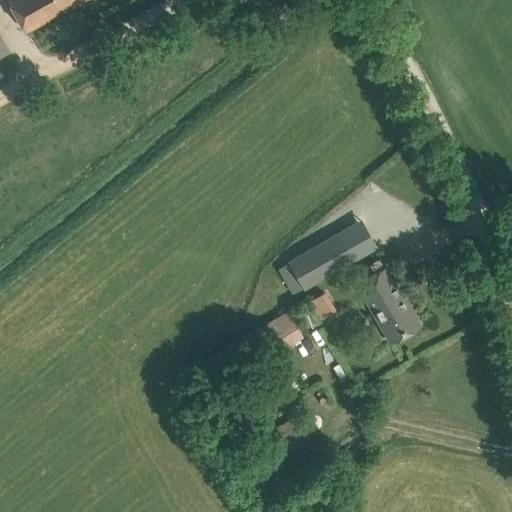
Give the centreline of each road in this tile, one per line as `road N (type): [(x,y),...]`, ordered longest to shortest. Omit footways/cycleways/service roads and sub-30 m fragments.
road 1 (track): [(356,0),(414,81),(478,208)]
road 2 (track): [(175,0),(0,102)]
